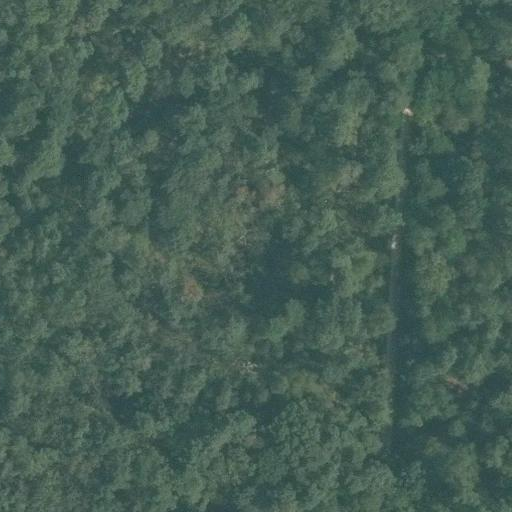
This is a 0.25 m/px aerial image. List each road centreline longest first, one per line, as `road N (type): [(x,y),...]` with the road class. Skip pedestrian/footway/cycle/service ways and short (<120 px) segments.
road 1 (track): [(385,511),(418,58)]
road 2 (track): [(511,465),(379,463)]
